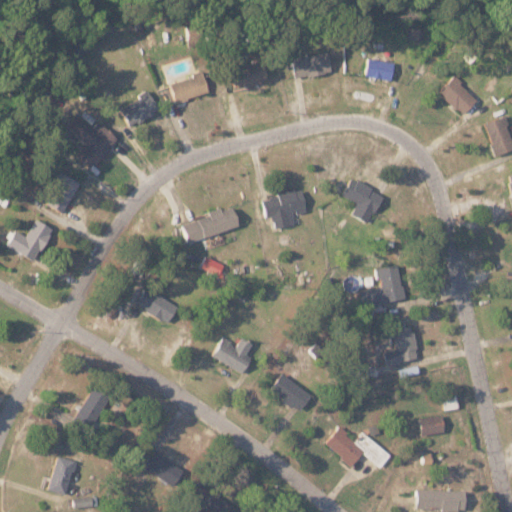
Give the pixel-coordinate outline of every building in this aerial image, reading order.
[(331,71),(327,51),(290,59),(294,78),(331,71)] [(234,86),(266,81),(263,57),(251,59),(252,64),(231,67),(234,86)] [(391,80),(394,62),(367,58),(365,76),(391,80)] [(169,83),(176,103),(209,92),(202,72),(169,83)] [(439,90),(461,115),(477,100),(454,76),(439,90)] [(119,108),(130,127),(159,111),(148,92),(119,108)] [(494,155),(511,150),(511,144),(505,116),(485,121),(494,155)] [(86,143),(76,154),(91,168),(118,139),(98,121),(91,129),(80,119),(70,129),(86,143)] [(65,212),(78,180),(59,173),(46,205),(65,212)] [(369,223),(383,194),(350,178),(342,195),(357,203),(351,214),(369,223)] [(295,224),(293,213),(306,211),(302,190),(261,197),(265,217),(272,215),(274,228),(295,224)] [(187,242),(238,226),(232,205),(208,213),(209,215),(181,224),(187,242)] [(51,227),(34,219),(27,236),(14,230),(6,247),(37,260),(51,227)] [(376,268),(379,287),(359,290),(361,305),(403,299),(398,264),(376,268)] [(177,305),(144,288),(135,306),(168,322),(177,305)] [(386,362),(417,357),(412,325),(392,329),(395,348),(384,350),(386,362)] [(241,372),(251,356),(246,353),(253,342),(241,335),(236,344),(223,336),(212,354),(241,372)] [(310,393),(281,372),(270,388),(299,409),(310,393)] [(109,394),(92,384),(73,417),(91,426),(109,394)] [(419,416),(421,433),(443,431),(442,414),(419,416)] [(324,443),(352,464),(361,452),(380,466),(390,453),(361,430),(355,438),(338,425),(324,443)] [(170,458),(149,449),(141,468),(172,481),(175,474),(165,470),(170,458)] [(49,489),(67,492),(74,458),(55,454),(49,489)] [(211,511),(233,511),(237,505),(198,482),(185,504),(197,511),(208,511),(209,511),(211,511)] [(465,489),(416,488),(415,508),(464,509),(465,489)] [(73,506),(97,504),(96,494),(72,497),(73,506)]
